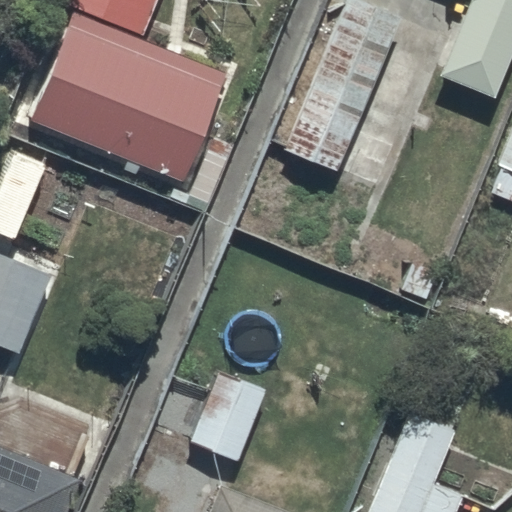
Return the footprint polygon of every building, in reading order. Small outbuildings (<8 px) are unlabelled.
[(68,0),(72,1),(27,111),(180,173),(224,65),(137,30),(149,0),(68,0)] [(396,7),(374,0),(335,0),(281,141),(347,168),(362,129),(349,124),(396,7)] [(511,37),(511,0),(463,0),(437,65),(492,88),(511,37)] [(424,51),(393,39),(365,111),(394,123),(424,51)] [(511,106),(492,156),(498,159),(488,184),(511,194),(511,106)] [(0,322),(26,256),(0,245),(0,322)] [(361,245),(353,266),(422,295),(434,267),(407,256),(404,263),(361,245)] [(207,362),(180,432),(233,453),(260,382),(207,362)] [(407,408),(361,511),(449,511),(458,493),(426,478),(449,426),(407,408)] [(0,511),(55,511),(72,468),(37,454),(46,434),(15,420),(6,441),(0,438),(0,511)] [(302,511),(214,477),(200,511),(302,511)]
